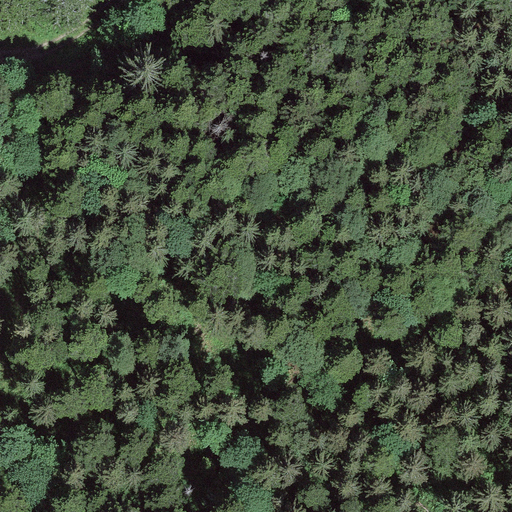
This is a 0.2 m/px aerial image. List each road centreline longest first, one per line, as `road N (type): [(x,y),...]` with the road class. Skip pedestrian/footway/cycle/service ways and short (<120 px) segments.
road 1 (track): [(0,56),(34,65),(91,57),(186,0)]
road 2 (track): [(0,45),(34,65),(100,0)]
